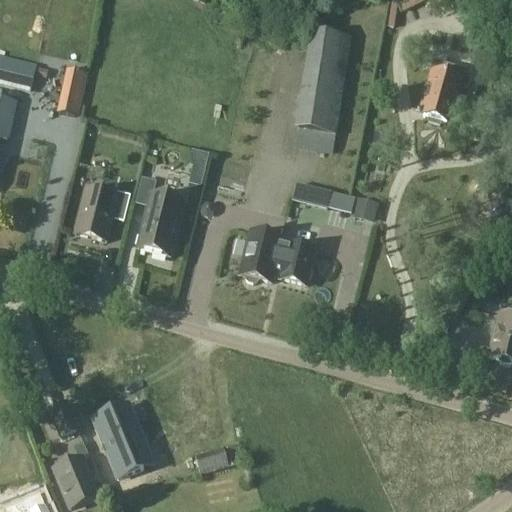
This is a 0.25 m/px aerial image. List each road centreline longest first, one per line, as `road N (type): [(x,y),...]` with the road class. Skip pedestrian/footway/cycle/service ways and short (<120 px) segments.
road 1 (residential): [(511,419),(0,280)]
road 2 (unknown): [(116,511),(20,286)]
